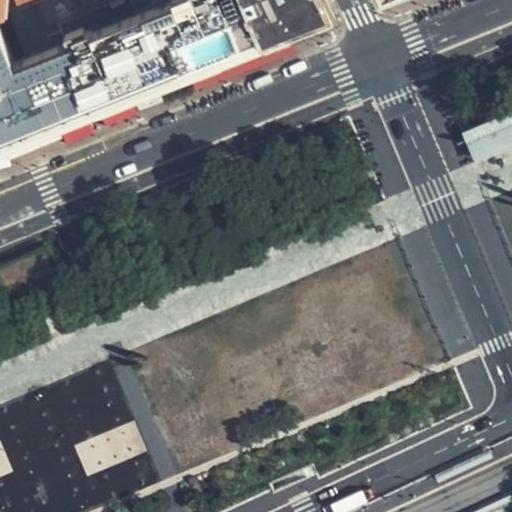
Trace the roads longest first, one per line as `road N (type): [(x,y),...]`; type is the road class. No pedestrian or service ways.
road 1 (primary): [(377,58),(0,209)]
road 2 (residential): [(511,374),(377,58)]
road 3 (primary): [(307,511),(511,417)]
road 4 (primary): [(511,4),(377,58)]
road 5 (primary): [(389,511),(511,456)]
